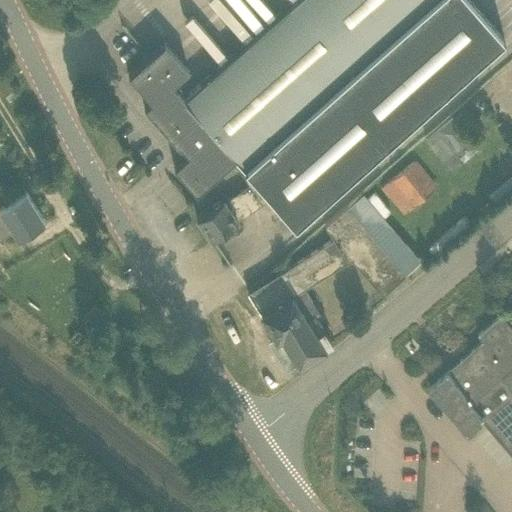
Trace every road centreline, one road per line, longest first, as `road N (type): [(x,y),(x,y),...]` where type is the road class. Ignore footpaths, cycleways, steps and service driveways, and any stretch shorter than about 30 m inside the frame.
road 1 (unclassified): [(256,437),(80,155),(3,0)]
road 2 (unclassified): [(256,437),(511,228)]
road 3 (track): [(153,277),(116,285),(102,273),(0,107)]
